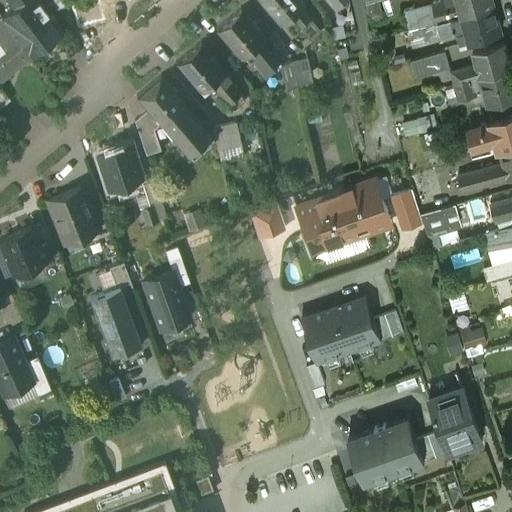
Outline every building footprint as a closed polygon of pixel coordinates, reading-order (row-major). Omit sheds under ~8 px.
[(38,0),(9,0),(14,6),(1,16),(2,17),(1,17),(30,55),(31,55),(62,31),(38,0)] [(68,0),(53,0),(55,8),(70,4),(68,0)] [(301,0),(260,0),(279,23),(289,14),(299,6),(304,2),(301,0)] [(349,0),(339,0),(335,4),(339,9),(349,0)] [(458,0),(441,0),(433,2),(433,4),(438,23),(463,16),(458,0)] [(492,0),(458,0),(463,16),(494,7),(492,0)] [(433,4),(417,8),(422,27),(438,23),(433,4)] [(309,18),(299,6),(289,14),(299,27),(309,18)] [(240,7),(215,28),(239,56),(247,50),(261,38),(264,35),(240,7)] [(494,7),(463,16),(467,30),(471,43),(502,34),(494,7)] [(463,16),(438,23),(442,37),(467,30),(463,16)] [(1,17),(0,18),(0,77),(30,55),(1,17)] [(418,28),(397,34),(400,47),(408,44),(412,59),(425,56),(418,28)] [(279,60),(261,38),(247,50),(265,71),(279,60)] [(224,69),(200,41),(175,61),(199,90),(221,71),(224,69)] [(505,44),(475,53),(478,64),(482,78),(511,70),(505,44)] [(412,59),(411,60),(416,76),(450,67),(445,50),(425,56),(412,59)] [(306,56),(291,60),(296,86),(312,82),(306,56)] [(291,60),(280,65),(286,91),(296,86),(291,60)] [(478,64),(452,70),(456,85),(482,78),(478,64)] [(511,69),(511,70),(482,78),(484,87),(489,105),(511,98),(511,69)] [(221,71),(210,81),(227,102),(238,92),(239,92),(221,71)] [(184,103),(160,74),(136,95),(147,109),(159,123),(184,103)] [(482,78),(456,85),(460,100),(476,95),(474,90),(484,87),(482,78)] [(0,87),(0,108),(10,101),(0,87)] [(244,99),(238,92),(227,102),(233,108),(244,99)] [(208,131),(184,103),(159,123),(160,124),(167,118),(182,136),(178,139),(192,156),(210,142),(208,131)] [(159,123),(147,109),(134,120),(145,154),(159,149),(153,128),(159,123)] [(511,118),(494,123),(495,124),(499,140),(502,151),(511,147),(511,118)] [(215,123),(218,156),(241,154),(238,121),(215,123)] [(495,124),(472,130),(477,146),(499,140),(495,124)] [(383,129),(360,135),(368,162),(389,156),(383,129)] [(127,142),(95,152),(106,189),(139,178),(127,142)] [(511,147),(502,151),(509,177),(509,178),(511,177),(511,147)] [(468,148),(452,152),(455,164),(471,159),(468,148)] [(505,162),(459,175),(463,190),(509,177),(505,162)] [(378,177),(333,192),(350,243),(395,227),(378,177)] [(153,179),(141,183),(148,205),(151,204),(160,201),(153,179)] [(79,187),(47,199),(64,243),(100,229),(90,203),(85,204),(79,187)] [(410,189),(391,196),(402,229),(421,223),(410,189)] [(333,192),(293,206),(310,256),(350,243),(333,192)] [(511,198),(491,204),(495,219),(511,214),(511,198)] [(455,201),(422,212),(429,233),(462,223),(455,201)] [(274,203),(251,210),(260,237),(283,228),(274,203)] [(148,205),(139,208),(145,225),(157,221),(151,204),(148,205)] [(511,226),(484,235),(489,251),(511,244),(511,226)] [(30,227),(0,239),(0,244),(13,275),(52,259),(47,245),(39,248),(30,227)] [(480,246),(452,255),(456,268),(484,259),(480,246)] [(511,259),(494,265),(497,276),(511,272),(511,259)] [(109,266),(117,286),(119,286),(120,286),(131,281),(123,261),(109,266)] [(172,270),(143,280),(160,327),(188,317),(172,270)] [(117,286),(90,296),(109,347),(122,342),(125,350),(141,344),(120,286),(119,286),(117,286)] [(365,295),(301,318),(317,362),(350,350),(356,367),(387,356),(381,339),(374,319),(365,295)] [(397,310),(374,319),(381,339),(404,332),(397,310)] [(488,350),(483,326),(473,329),(472,324),(461,326),(467,354),(488,350)] [(460,331),(447,334),(451,354),(465,351),(460,331)] [(11,336),(0,340),(0,382),(4,391),(30,380),(31,379),(23,361),(11,336)] [(37,355),(23,361),(31,379),(30,380),(37,394),(51,388),(37,355)] [(463,387),(428,399),(447,452),(483,440),(463,387)] [(366,482),(426,460),(409,415),(349,436),(366,482)] [(160,468),(42,511),(169,511),(176,510),(160,468)] [(459,486),(447,491),(452,507),(465,503),(459,486)] [(454,511),(468,511),(465,503),(452,507),(454,511)]
